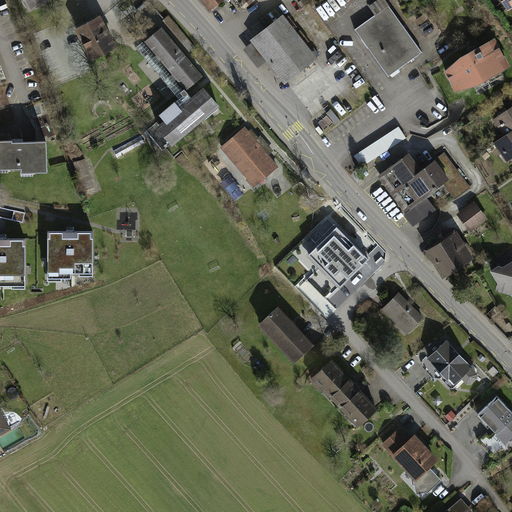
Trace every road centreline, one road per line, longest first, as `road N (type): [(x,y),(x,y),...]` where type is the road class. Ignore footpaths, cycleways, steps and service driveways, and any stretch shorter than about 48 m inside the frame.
road 1 (residential): [(403,252),(332,322),(442,427),(507,511)]
road 2 (residential): [(403,252),(179,0)]
road 3 (residential): [(511,361),(403,252)]
